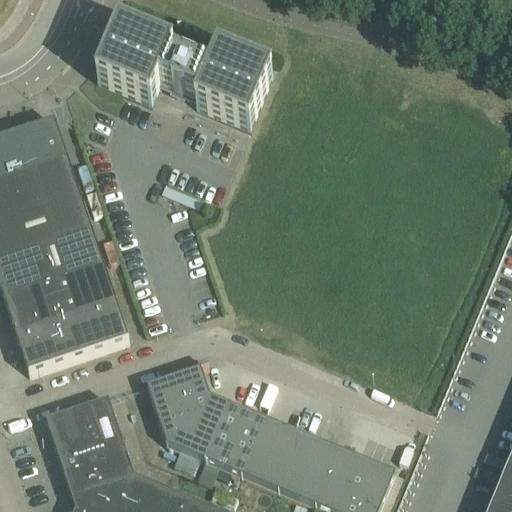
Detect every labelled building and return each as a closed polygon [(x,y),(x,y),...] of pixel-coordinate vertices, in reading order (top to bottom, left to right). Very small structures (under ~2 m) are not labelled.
[(197,115),(251,138),(274,83),(219,60),(211,81),(172,65),(175,58),(121,35),(98,90),(153,113),(161,93),(174,98),(176,101),(183,104),(187,103),(199,109),(197,115)] [(0,148),(0,189),(69,166),(56,129),(0,148)] [(0,229),(81,203),(69,166),(0,189),(0,229)] [(0,270),(93,239),(81,203),(0,229),(0,270)] [(0,270),(0,292),(5,309),(105,275),(93,239),(0,270)] [(5,309),(18,345),(118,311),(105,275),(5,309)] [(118,311),(18,345),(30,383),(130,349),(118,311)] [(168,453),(206,469),(230,412),(211,404),(202,376),(148,394),(168,453)] [(54,447),(66,486),(130,465),(110,407),(66,422),(66,420),(45,427),(52,447),(54,447)] [(206,469),(243,484),(267,427),(230,412),(206,469)] [(243,484),(280,500),(303,442),(267,427),(243,484)] [(318,511),(341,458),(303,442),(280,500),(310,511),(318,511)] [(341,458),(318,511),(383,511),(397,481),(341,458)] [(130,465),(66,486),(75,511),(123,511),(136,483),(130,465)] [(511,511),(511,469),(494,511),(511,511)] [(136,483),(123,511),(166,511),(172,498),(136,483)] [(206,511),(172,498),(166,511),(206,511)]
